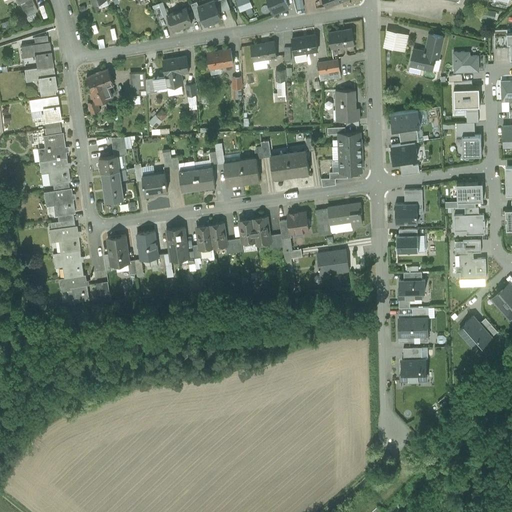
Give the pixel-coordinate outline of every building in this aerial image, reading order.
[(226,0),(216,0),(214,1),(218,12),(230,8),(226,0)] [(234,0),(239,11),(251,6),(248,0),(234,0)] [(285,0),(268,0),(273,13),(289,7),(285,0)] [(197,1),(191,3),(197,20),(203,18),(199,7),(197,1)] [(199,7),(203,18),(205,24),(221,19),(218,12),(214,1),(199,7)] [(33,3),(21,8),(25,16),(37,10),(33,3)] [(159,6),(154,8),(158,19),(164,17),(159,6)] [(179,9),(174,11),(174,12),(168,15),(173,30),(192,23),(186,8),(180,10),(179,9)] [(485,9),(483,18),(495,20),(497,12),(485,9)] [(351,29),(329,33),(331,47),(353,43),(351,29)] [(387,30),(384,46),(404,50),(408,35),(387,30)] [(433,34),(428,53),(425,53),(426,50),(425,50),(424,51),(414,49),(414,48),(411,61),(422,63),(421,66),(433,69),(436,54),(439,55),(443,36),(433,34)] [(47,35),(34,37),(35,43),(48,41),(47,35)] [(315,35),(292,38),(295,60),(296,60),(307,58),(306,52),(317,50),(315,35)] [(35,43),(21,45),(22,57),(35,55),(36,67),(36,68),(51,65),(51,66),(53,66),(49,41),(48,41),(35,43)] [(273,42),(251,45),(254,60),(276,56),(273,42)] [(230,49),(208,53),(210,68),(232,64),(230,49)] [(464,52),(453,52),(454,72),(478,71),(478,55),(464,56),(464,52)] [(186,56),(163,59),(165,75),(166,75),(168,85),(182,83),(181,72),(189,71),(186,56)] [(333,60),(326,62),(327,71),(335,70),(333,60)] [(326,62),(318,63),(319,72),(327,71),(326,62)] [(51,65),(36,68),(36,67),(24,69),(26,81),(38,79),(40,92),(55,90),(56,89),(53,66),(51,66),(51,65)] [(285,73),(291,73),(291,67),(275,68),(276,95),(286,94),(285,73)] [(108,69),(86,77),(91,92),(90,94),(92,100),(92,101),(95,100),(96,103),(97,103),(107,99),(108,96),(114,94),(115,92),(114,88),(111,89),(109,85),(114,84),(108,69)] [(327,71),(319,72),(320,80),(341,76),(340,69),(335,70),(327,71)] [(145,72),(130,72),(131,80),(131,86),(146,85),(145,72)] [(247,89),(247,80),(239,80),(239,89),(247,89)] [(511,81),(500,82),(501,101),(511,100),(511,81)] [(194,83),(186,84),(188,95),(195,94),(196,94),(194,83)] [(131,86),(128,86),(129,95),(140,95),(140,90),(146,89),(146,85),(131,86)] [(479,87),(454,88),(454,107),(480,106),(479,87)] [(355,90),(336,90),(336,109),(333,109),(334,119),(337,118),(337,120),(345,119),(358,119),(358,107),(356,108),(355,90)] [(195,94),(188,95),(189,105),(196,103),(195,94)] [(55,95),(41,98),(41,97),(29,99),(30,111),(42,109),(44,122),(59,120),(61,119),(57,95),(55,95)] [(95,100),(92,101),(92,100),(87,102),(91,113),(100,110),(97,103),(96,103),(95,100)] [(161,120),(167,115),(161,109),(155,114),(161,120)] [(391,114),(393,130),(421,126),(419,110),(391,114)] [(154,117),(148,122),(152,127),(159,122),(154,117)] [(59,120),(44,122),(45,128),(60,126),(59,120)] [(462,136),(475,135),(474,122),(456,123),(457,136),(462,136)] [(45,128),(44,128),(45,135),(61,133),(60,126),(45,128)] [(511,126),(503,126),(503,146),(511,145),(511,126)] [(401,143),(415,141),(418,141),(417,129),(399,132),(401,143)] [(346,132),(339,133),(339,146),(361,145),(361,142),(360,142),(360,132),(346,132)] [(61,133),(45,135),(47,148),(36,149),(38,160),(48,159),(49,159),(66,157),(63,133),(61,133)] [(475,135),(462,136),(463,155),(481,155),(481,135),(475,135)] [(312,137),(306,138),(308,151),(314,150),(312,137)] [(269,140),(261,141),(261,145),(263,154),(271,153),(269,140)] [(394,160),(399,160),(412,158),(417,157),(415,141),(401,143),(391,145),(394,160)] [(261,145),(254,147),(256,158),(257,157),(257,158),(263,157),(263,154),(261,145)] [(361,145),(339,146),(340,159),(362,158),(361,145)] [(222,148),(216,149),(216,151),(218,163),(224,162),(222,148)] [(170,150),(163,152),(165,166),(172,165),(171,157),(170,150)] [(306,150),(270,155),(274,177),(309,172),(306,150)] [(114,155),(99,157),(102,172),(120,169),(118,155),(118,154),(114,155)] [(178,156),(171,157),(172,165),(173,170),(180,169),(178,156)] [(66,157),(49,159),(48,159),(38,160),(40,174),(50,172),(52,185),(68,182),(70,182),(66,157)] [(256,158),(241,160),(244,181),(260,179),(257,158),(257,157),(256,158)] [(362,158),(340,159),(340,171),(340,172),(347,171),(361,171),(361,161),(362,161),(362,158)] [(412,158),(399,160),(402,174),(420,172),(418,164),(413,165),(412,158)] [(224,162),(227,184),(244,181),(241,160),(224,162)] [(141,163),(134,164),(137,180),(143,179),(142,175),(143,175),(141,163)] [(212,167),(196,169),(199,187),(215,185),(212,167)] [(120,169),(102,172),(104,186),(122,183),(120,169)] [(196,169),(180,171),(182,190),(199,187),(196,169)] [(143,175),(142,175),(143,179),(145,195),(155,194),(154,192),(168,190),(165,172),(143,175)] [(330,178),(321,178),(322,186),(336,184),(336,178),(330,178)] [(122,183),(104,186),(106,201),(124,198),(122,183)] [(457,184),(458,199),(478,197),(477,183),(457,184)] [(69,188),(53,190),(43,191),(45,207),(55,205),(57,215),(73,213),(75,213),(71,187),(69,188)] [(404,189),(404,203),(417,203),(423,203),(422,189),(404,189)] [(361,202),(328,207),(328,210),(330,221),(331,230),(339,229),(345,228),(352,227),(352,224),(362,223),(361,211),(362,211),(361,202)] [(404,203),(395,203),(396,223),(417,222),(417,203),(404,203)] [(322,210),(316,211),(317,223),(324,222),(322,210)] [(297,212),(291,212),(291,213),(288,214),(288,219),(290,233),(291,233),(309,230),(308,224),(309,224),(310,222),(310,218),(308,217),(307,217),(306,211),(297,213),(297,212)] [(466,233),(484,232),(484,213),(478,213),(465,214),(454,214),(455,230),(466,229),(466,233)] [(267,216),(253,218),(256,240),(256,241),(256,244),(270,242),(269,234),(267,216)] [(253,218),(239,220),(242,237),(243,242),(256,241),(256,240),(253,218)] [(58,221),(47,223),(48,229),(74,225),(73,219),(58,221)] [(288,219),(279,220),(281,233),(282,238),(290,237),(292,237),(291,233),(290,233),(288,219)] [(223,222),(210,224),(213,247),(226,245),(227,245),(226,240),(223,222)] [(324,222),(317,223),(319,233),(325,232),(324,222)] [(210,224),(197,226),(199,244),(200,249),(202,257),(201,257),(208,256),(210,259),(215,258),(213,247),(210,224)] [(74,225),(48,229),(50,242),(61,241),(62,252),(80,250),(76,225),(74,225)] [(184,226),(166,229),(170,251),(169,251),(170,252),(169,252),(170,260),(171,260),(188,257),(187,251),(187,248),(184,226)] [(155,231),(137,234),(141,257),(157,254),(158,254),(155,231)] [(281,233),(269,234),(270,242),(271,248),(283,246),(282,238),(281,233)] [(399,235),(396,235),(397,251),(418,250),(418,234),(417,234),(399,235)] [(125,236),(107,238),(110,256),(114,255),(116,265),(128,263),(129,263),(129,261),(125,236)] [(242,237),(236,238),(237,251),(245,250),(243,242),(242,237)] [(290,237),(282,238),(283,246),(284,251),(290,250),(292,250),(290,237)] [(236,238),(226,240),(227,245),(226,245),(227,253),(237,251),(236,238)] [(463,252),(473,252),(481,252),(481,240),(463,241),(463,246),(463,252)] [(199,244),(193,245),(195,258),(201,257),(202,257),(200,249),(199,244)] [(429,245),(429,252),(437,252),(437,244),(429,245)] [(463,246),(455,247),(455,255),(459,255),(459,264),(456,264),(456,272),(460,272),(460,279),(486,277),(486,258),(473,258),(473,252),(463,252),(463,246)] [(292,250),(290,250),(291,257),(302,256),(301,248),(292,250)] [(80,250),(62,252),(52,254),(54,268),(64,266),(66,277),(84,275),(84,274),(80,250)] [(187,251),(188,257),(189,264),(195,263),(193,250),(187,251)] [(290,250),(284,251),(288,276),(294,275),(291,257),(290,250)] [(329,252),(317,254),(320,273),(349,269),(346,251),(329,254),(329,252)] [(169,252),(164,253),(166,268),(172,268),(171,260),(170,260),(169,252)] [(164,253),(158,254),(157,254),(159,269),(166,268),(164,253)] [(135,260),(129,261),(129,263),(128,263),(129,274),(137,272),(135,260)] [(404,280),(422,279),(422,271),(404,272),(404,280)] [(84,275),(66,277),(58,278),(60,291),(70,290),(71,302),(88,300),(85,274),(84,274),(84,275)] [(404,280),(399,280),(399,289),(398,289),(398,298),(399,298),(410,297),(422,297),(422,290),(425,290),(425,279),(422,279),(404,280)] [(511,286),(509,283),(493,298),(504,310),(508,307),(511,311),(511,286)] [(410,307),(410,297),(399,298),(399,307),(410,307)] [(428,306),(412,307),(413,317),(428,316),(428,317),(429,317),(428,306)] [(491,335),(473,315),(465,323),(466,324),(459,329),(471,343),(478,337),(483,343),(491,335)] [(428,316),(413,317),(398,317),(399,335),(423,334),(428,334),(428,317),(428,316)] [(421,347),(403,347),(404,359),(422,358),(421,347)] [(426,358),(422,358),(404,359),(402,359),(402,370),(400,370),(400,379),(426,378),(426,358)]
